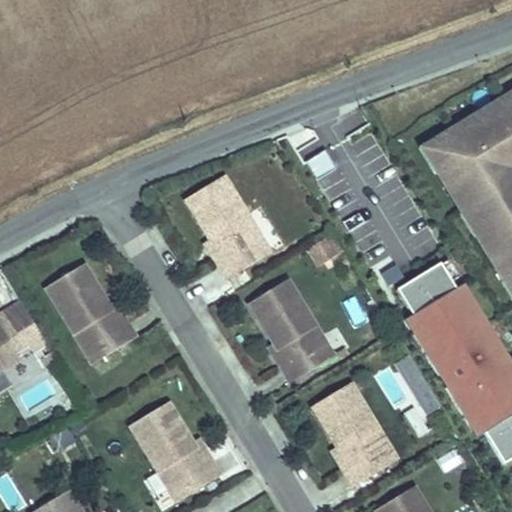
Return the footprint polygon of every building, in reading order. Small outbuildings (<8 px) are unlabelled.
[(511,92),(418,151),(511,303),(511,92)] [(306,161),(317,181),(335,171),(324,151),(306,161)] [(219,181),(183,203),(208,243),(222,266),(216,269),(225,283),(253,265),(245,252),(258,244),(219,181)] [(305,251),(316,269),(343,253),(332,235),(305,251)] [(208,243),(202,246),(216,269),(222,266),(208,243)] [(258,244),(245,252),(253,265),(266,257),(258,244)] [(80,270),(43,292),(82,355),(95,347),(104,360),(132,343),(123,329),(118,332),(104,310),(80,270)] [(441,270),(401,294),(416,319),(406,325),(478,442),(484,438),(504,470),(511,465),(511,366),(464,289),(455,294),(441,270)] [(283,285),(247,307),(272,347),(286,369),(280,373),(289,387),(317,369),(308,356),(322,347),(283,285)] [(355,297),(342,304),(355,327),(368,320),(355,297)] [(110,306),(104,310),(118,332),(123,329),(110,306)] [(0,372),(16,363),(11,355),(24,347),(5,316),(0,319),(0,372)] [(95,347),(82,355),(90,368),(104,360),(95,347)] [(286,369),(272,347),(266,350),(280,373),(286,369)] [(322,347),(308,356),(317,369),(330,361),(322,347)] [(385,369),(410,424),(437,411),(413,357),(385,369)] [(347,388),(311,410),(336,450),(350,472),(344,476),(353,490),(380,472),(373,459),(386,451),(347,388)] [(165,408),(128,430),(167,493),(181,485),(189,498),(217,481),(209,466),(203,470),(189,447),(165,408)] [(195,444),(189,447),(203,470),(209,466),(195,444)] [(350,472),(336,450),(330,454),(344,476),(350,472)] [(386,451),(373,459),(380,472),(394,464),(386,451)] [(444,472),(461,464),(454,451),(437,459),(444,472)] [(181,485),(167,493),(176,506),(189,498),(181,485)] [(423,511),(411,492),(377,511),(423,511)] [(74,511),(65,496),(39,511),(74,511)]
